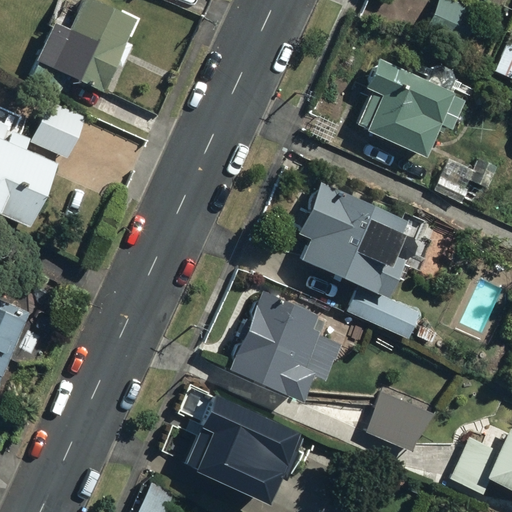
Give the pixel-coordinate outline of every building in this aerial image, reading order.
[(50,25),(34,59),(101,90),(114,64),(121,67),(132,43),(125,40),(136,17),(100,0),(78,0),(63,31),(50,25)] [(478,9),(458,0),(435,0),(423,28),(462,45),(478,9)] [(511,29),(510,29),(492,69),(511,78),(511,29)] [(452,90),(376,54),(361,86),(370,90),(353,123),(422,157),(435,129),(441,132),(444,126),(449,128),(464,98),(451,92),(452,90)] [(67,157),(85,116),(47,99),(29,140),(67,157)] [(0,214),(26,225),(55,160),(24,146),(28,137),(10,129),(5,138),(0,135),(0,214)] [(447,158),(431,189),(458,203),(468,182),(487,192),(501,164),(478,153),(469,169),(447,158)] [(445,235),(319,179),(295,232),(307,238),(297,258),(356,284),(345,308),(405,335),(418,306),(388,293),(401,263),(427,275),(445,235)] [(314,312),(260,289),(256,299),(255,299),(247,317),(244,316),(235,336),(238,337),(225,367),(299,399),(310,374),(322,379),(338,341),(318,332),(319,329),(312,326),(316,318),(314,312)] [(0,375),(1,376),(29,310),(17,305),(0,297),(0,375)] [(382,389),(356,447),(402,467),(428,410),(382,389)] [(294,427),(211,391),(180,461),(189,465),(188,468),(262,501),(275,473),(283,476),(301,435),(292,431),(294,427)] [(468,434),(447,477),(479,493),(486,478),(511,490),(511,426),(509,425),(497,448),(468,434)]
